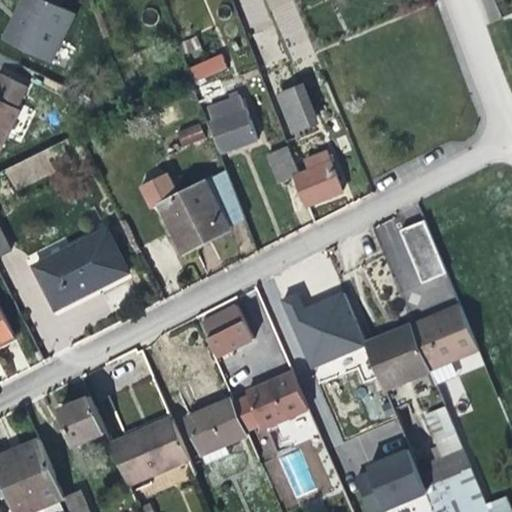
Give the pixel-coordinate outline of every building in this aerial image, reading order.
[(7,47),(34,61),(46,68),(73,21),(58,12),(65,0),(26,0),(24,4),(15,20),(20,24),(15,31),(7,47)] [(7,47),(15,31),(20,24),(15,20),(12,25),(2,43),(7,47)] [(225,58),(189,74),(194,88),(231,72),(225,58)] [(9,111),(20,90),(0,79),(0,136),(12,113),(9,111)] [(302,95),(310,91),(307,83),(299,86),(302,95)] [(302,95),(299,86),(284,93),(287,100),(302,95)] [(304,98),(315,124),(322,121),(310,91),(302,95),(304,98)] [(308,133),(305,128),(315,124),(304,98),(302,95),(287,100),(302,136),(308,133)] [(244,113),(239,101),(211,112),(227,154),(242,148),(259,141),(247,112),(244,113)] [(182,145),(205,137),(200,122),(177,130),(182,145)] [(275,152),(288,180),(304,174),(308,172),(295,143),(275,152)] [(304,174),(314,205),(350,194),(344,169),(340,153),(318,159),(321,168),(308,172),(304,174)] [(183,243),(187,252),(248,220),(228,172),(165,208),(183,243)] [(0,256),(13,249),(0,223),(0,256)] [(118,230),(38,269),(61,311),(89,295),(137,269),(118,230)] [(425,232),(402,241),(422,293),(446,284),(425,232)] [(307,299),(293,307),(321,372),(375,349),(354,298),(322,311),(315,314),(307,299)] [(0,346),(16,339),(0,305),(0,346)] [(269,348),(255,311),(242,316),(212,328),(226,360),(245,353),(250,356),(269,348)] [(416,337),(432,378),(477,360),(458,313),(426,328),(414,333),(416,337)] [(393,346),(371,354),(383,386),(386,385),(391,396),(432,378),(416,337),(393,346)] [(302,376),(257,394),(272,431),(317,413),(302,376)] [(117,438),(101,400),(87,406),(71,413),(84,450),(117,438)] [(217,465),(238,455),(260,446),(244,409),(219,420),(202,427),(217,465)] [(202,472),(183,427),(159,437),(124,451),(141,496),(202,472)] [(40,511),(44,511),(64,503),(70,500),(45,441),(28,448),(3,459),(0,451),(0,489),(15,484),(26,511),(40,511)] [(329,488),(319,457),(305,462),(301,450),(281,456),(294,499),(329,488)] [(224,479),(245,470),(238,455),(217,465),(224,479)] [(375,472),(377,477),(370,480),(363,483),(374,511),(400,511),(435,498),(417,456),(375,472)] [(434,472),(449,508),(458,505),(481,497),(464,458),(434,472)] [(8,511),(0,491),(0,511),(8,511)] [(94,511),(88,496),(72,503),(74,511),(94,511)] [(486,511),(481,497),(458,505),(460,511),(486,511)] [(44,511),(67,511),(64,503),(44,511)]
